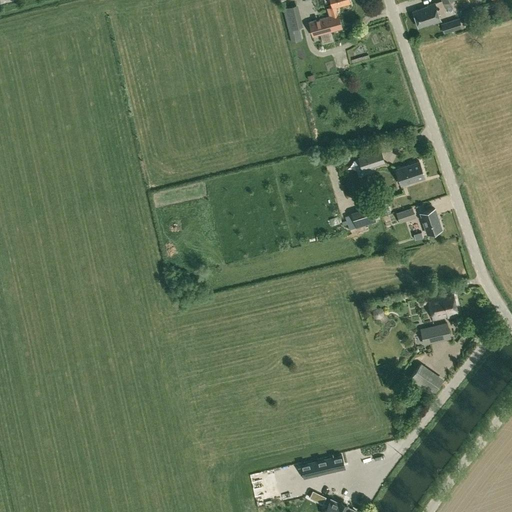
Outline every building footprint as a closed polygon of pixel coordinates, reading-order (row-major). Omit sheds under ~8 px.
[(349,0),(330,0),(332,6),(327,8),(329,16),(308,22),(312,36),(341,28),(335,6),(350,2),(349,0)] [(413,10),(418,27),(433,21),(434,22),(440,20),(434,2),(427,4),(428,5),(413,10)] [(297,15),(285,18),(288,29),(299,26),(297,15)] [(448,21),(451,31),(462,27),(459,18),(448,21)] [(299,26),(288,29),(291,41),(302,38),(299,26)] [(361,169),(373,165),(384,162),(381,151),(357,158),(361,169)] [(424,178),(419,161),(396,169),(401,185),(424,178)] [(411,188),(412,198),(422,198),(421,188),(411,188)] [(418,210),(429,207),(427,199),(416,202),(418,210)] [(412,207),(396,213),(398,220),(415,214),(412,207)] [(356,227),(376,220),(372,208),(351,214),(356,227)] [(393,208),(383,211),(386,220),(396,217),(393,208)] [(427,234),(442,229),(435,208),(420,213),(427,234)] [(429,302),(433,319),(447,316),(447,318),(458,315),(453,291),(419,299),(420,304),(429,302)] [(430,327),(431,334),(440,332),(441,340),(450,338),(447,323),(430,327)] [(442,380),(420,365),(410,379),(432,394),(442,380)] [(345,468),(342,454),(300,464),(303,478),(345,468)] [(342,486),(360,484),(358,474),(341,476),(342,486)] [(341,501),(340,503),(331,499),(324,511),(355,511),(356,511),(347,506),(347,504),(341,501)]
